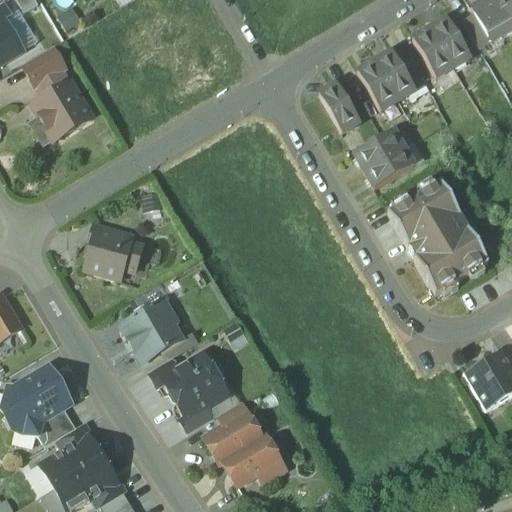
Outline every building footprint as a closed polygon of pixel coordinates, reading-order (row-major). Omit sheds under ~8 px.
[(487,4),(469,14),(472,20),(486,43),(487,43),(475,50),(478,54),(511,34),(511,33),(492,0),(485,0),(487,4)] [(511,0),(492,0),(511,33),(511,0)] [(0,9),(0,24),(3,23),(9,20),(2,8),(0,9)] [(77,25),(69,11),(54,20),(62,34),(77,25)] [(486,43),(472,20),(461,26),(475,50),(487,43),(486,43)] [(0,69),(22,57),(3,23),(0,24),(0,69)] [(445,24),(411,44),(434,84),(469,63),(445,24)] [(51,52),(20,71),(34,93),(37,92),(61,77),(65,75),(51,52)] [(414,96),(390,57),(356,77),(379,117),(414,96)] [(90,124),(69,88),(68,88),(61,77),(37,92),(43,103),(31,110),(53,146),(90,124)] [(335,89),(317,100),(340,139),(358,128),(335,89)] [(392,136),(352,159),(373,194),(412,171),(392,136)] [(487,268),(439,186),(386,218),(434,299),(487,268)] [(122,240),(93,232),(88,246),(91,247),(118,255),(121,247),(122,240)] [(118,255),(91,247),(83,276),(118,286),(121,274),(133,278),(140,252),(121,247),(118,255)] [(0,300),(0,344),(20,333),(0,300)] [(162,308),(152,314),(142,310),(133,315),(132,325),(122,331),(128,342),(127,343),(135,357),(136,356),(143,366),(179,345),(170,330),(173,328),(162,308)] [(511,378),(511,377),(500,357),(463,379),(484,416),(511,399),(511,378)] [(177,373),(160,384),(163,387),(183,422),(185,426),(210,411),(227,401),(202,359),(177,373)] [(171,363),(147,377),(156,391),(163,387),(160,384),(177,373),(171,363)] [(62,413),(70,409),(47,371),(12,392),(7,390),(0,417),(3,417),(15,421),(12,432),(11,435),(37,442),(41,426),(62,413)] [(239,408),(216,422),(222,432),(245,419),(239,408)] [(210,411),(185,426),(183,422),(178,425),(187,439),(213,423),(208,415),(210,411)] [(62,413),(41,426),(37,442),(44,452),(54,446),(74,434),(62,413)] [(15,421),(3,417),(12,432),(15,421)] [(245,419),(222,432),(202,444),(218,470),(221,468),(221,467),(260,444),(260,443),(245,419)] [(74,434),(54,446),(61,456),(87,440),(88,441),(90,439),(84,428),(74,434)] [(61,456),(38,470),(52,494),(102,464),(88,441),(87,440),(61,456)] [(260,444),(221,467),(221,468),(236,492),(256,480),(278,467),(263,441),(260,443),(260,444)] [(102,464),(52,494),(63,511),(76,511),(90,504),(116,488),(116,487),(102,464)] [(278,467),(256,480),(262,491),(285,477),(278,467)] [(116,488),(90,504),(94,511),(99,511),(125,497),(118,485),(116,487),(116,488)] [(123,511),(128,509),(122,499),(100,511),(123,511)]
